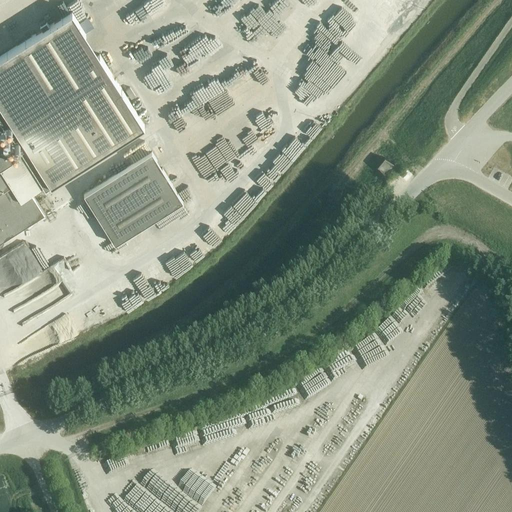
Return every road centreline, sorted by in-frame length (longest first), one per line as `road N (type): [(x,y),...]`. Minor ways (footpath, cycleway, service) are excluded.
road 1 (residential): [(41,430),(59,442),(194,394),(289,349),(417,243),(442,232),(467,236),(511,268)]
road 2 (residential): [(41,430),(226,355),(309,300),(441,168)]
road 3 (unknown): [(92,0),(178,147)]
road 4 (unclassified): [(511,17),(452,108),(450,121),(463,137)]
